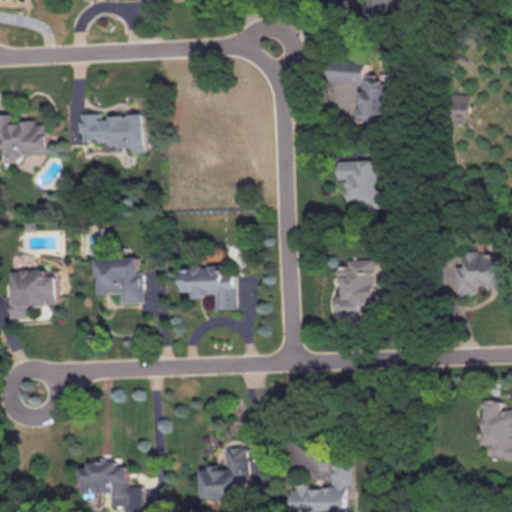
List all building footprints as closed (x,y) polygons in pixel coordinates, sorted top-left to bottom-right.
[(371,0),(370,4),(370,17),(393,18),(393,0),(371,0)] [(371,61),(337,58),(335,78),(366,80),(363,121),(387,123),(390,80),(370,78),(371,61)] [(472,93),(455,92),(454,121),(471,121),(472,93)] [(52,151),(50,122),(41,122),(41,119),(17,120),(16,112),(0,112),(0,121),(2,158),(24,157),(24,153),(52,151)] [(88,142),(135,141),(135,151),(149,150),(148,113),(108,114),(107,112),(87,112),(88,142)] [(343,158),(342,178),(352,178),(352,199),(357,199),(357,206),(385,206),(385,159),(343,158)] [(147,301),(145,269),(140,270),(140,254),(97,257),(97,273),(101,292),(123,292),(124,302),(147,301)] [(461,293),(481,292),(481,288),(510,287),(508,255),(469,257),(470,264),(459,265),(461,293)] [(377,258),(351,258),(352,263),(344,264),(345,293),(339,293),(340,314),(365,313),(364,304),(378,303),(377,258)] [(239,307),(239,273),(230,273),(229,264),(187,265),(187,290),(197,290),(197,295),(221,294),(221,307),(239,307)] [(60,304),(59,275),(49,275),(49,268),(14,269),(15,317),(32,316),(32,304),(60,304)] [(511,407),(506,407),(507,399),(489,399),(488,406),(489,408),(488,442),(498,443),(498,454),(511,455),(511,458),(511,407)] [(206,496),(249,494),(248,481),(253,481),(251,445),(230,446),(231,465),(214,466),(214,468),(205,469),(206,496)] [(159,508),(158,485),(130,486),(129,465),(121,465),(120,460),(101,461),(101,457),(90,457),(91,466),(83,466),(84,491),(98,491),(113,490),(114,504),(126,504),(126,510),(159,508)] [(353,511),(355,459),(337,459),(337,486),(297,484),(296,511),(353,511)]
